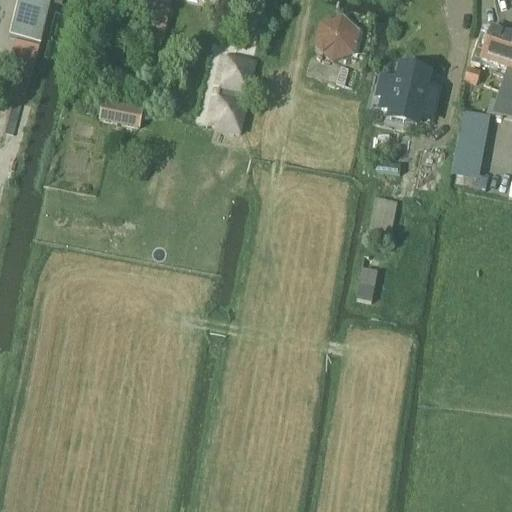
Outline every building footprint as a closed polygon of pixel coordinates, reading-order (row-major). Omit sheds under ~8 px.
[(18,0),(9,40),(40,47),(50,4),(30,0),(18,0)] [(148,0),(142,31),(163,35),(170,0),(148,0)] [(320,27),(315,49),(332,64),(353,58),(358,36),(342,21),(320,27)] [(511,39),(490,32),(490,33),(485,31),(486,30),(480,29),(469,65),(480,69),(482,63),(506,71),(494,105),(490,104),(485,118),(511,123),(511,39)] [(13,46),(3,86),(7,87),(4,99),(22,103),(25,91),(29,92),(38,52),(13,46)] [(210,131),(237,137),(252,67),(225,61),(210,131)] [(339,70),(335,89),(342,91),(347,72),(339,70)] [(380,82),(376,99),(384,101),(381,113),(416,121),(426,78),(400,72),(397,86),(380,82)] [(466,72),(463,83),(474,87),(478,76),(466,72)] [(103,104),(98,127),(137,136),(142,112),(103,104)] [(378,139),(374,165),(385,166),(388,140),(378,139)] [(373,166),(372,176),(398,179),(399,169),(373,166)] [(374,203),(366,242),(388,246),(396,208),(374,203)] [(359,273),(354,304),(369,306),(374,276),(359,273)]
